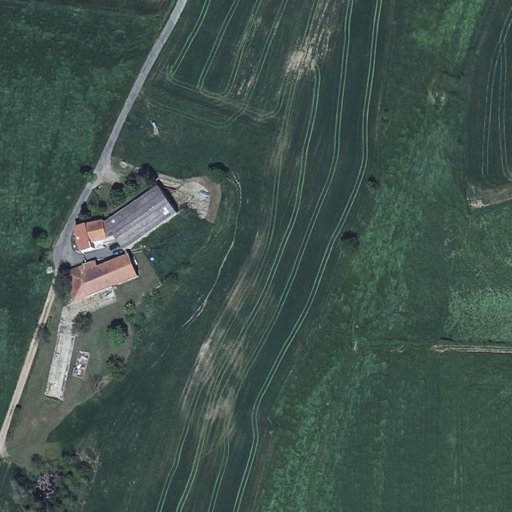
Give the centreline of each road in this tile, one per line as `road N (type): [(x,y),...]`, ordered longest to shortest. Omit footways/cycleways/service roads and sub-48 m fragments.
road 1 (unclassified): [(185,0),(64,244)]
road 2 (track): [(64,244),(0,445)]
